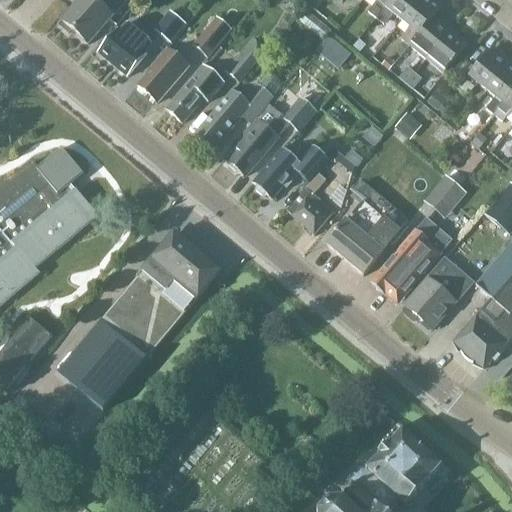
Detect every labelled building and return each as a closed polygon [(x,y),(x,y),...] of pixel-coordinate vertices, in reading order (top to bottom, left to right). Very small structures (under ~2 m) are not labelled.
[(88,47),(128,0),(83,0),(59,28),(68,35),(70,32),(88,47)] [(378,23),(396,0),(372,0),(379,5),(369,16),(378,23)] [(403,26),(424,0),(396,0),(378,23),(386,30),(395,19),(403,26)] [(411,51),(435,21),(443,11),(429,0),(424,0),(403,26),(411,32),(402,43),(411,51)] [(185,27),(176,19),(161,37),(170,45),(185,27)] [(218,20),(194,48),(209,62),(234,33),(218,20)] [(427,64),(451,35),(435,21),(411,51),(427,64)] [(118,33),(98,57),(126,80),(146,57),(144,56),(152,47),(127,27),(120,35),(118,33)] [(451,35),(427,64),(444,78),(468,49),(451,35)] [(245,49),(240,55),(232,66),(234,68),(227,77),(241,88),(262,62),(245,49)] [(170,50),(167,53),(137,89),(157,106),(184,74),(186,75),(192,68),(170,50)] [(488,95),(511,66),(494,52),(477,74),(468,66),(453,84),(470,99),(479,88),(488,95)] [(495,120),(511,100),(511,66),(488,95),(496,102),(487,113),(495,120)] [(212,100),(224,87),(202,68),(166,112),(183,126),(208,96),(212,100)] [(400,80),(408,87),(416,78),(408,71),(400,80)] [(421,82),(416,78),(408,87),(413,92),(421,82)] [(274,100),(257,86),(244,102),(233,93),(225,102),(195,137),(213,153),(243,118),(252,125),(256,121),(274,100)] [(511,100),(495,120),(504,127),(511,117),(511,100)] [(246,180),(271,150),(279,140),(290,126),(299,134),(315,115),(300,102),(285,120),(282,118),(272,129),(264,123),(262,125),(256,121),(237,144),(240,147),(227,163),(246,180)] [(0,311),(40,278),(35,272),(98,220),(75,193),(74,193),(70,188),(81,178),(82,179),(83,178),(61,151),(60,152),(61,153),(38,172),(33,167),(34,166),(33,165),(31,167),(29,168),(27,170),(26,171),(23,173),(20,175),(17,177),(14,179),(6,183),(3,184),(1,185),(0,185),(0,311)] [(282,153),(253,186),(258,190),(257,193),(262,197),(265,196),(272,203),(284,190),(287,193),(300,179),(309,187),(329,164),(313,151),(299,167),(282,153)] [(319,176),(306,192),(287,214),(315,238),(334,216),(313,198),(327,182),(319,176)] [(426,204),(446,221),(466,196),(446,180),(426,204)] [(363,205),(327,247),(364,279),(384,255),(400,236),(399,234),(366,206),(375,196),(364,186),(364,185),(354,197),(363,205)] [(511,188),(487,218),(511,238),(511,236),(511,188)] [(393,258),(372,285),(398,307),(412,291),(443,256),(452,244),(425,221),(416,234),(394,259),(393,258)] [(58,374),(57,375),(103,414),(220,274),(206,263),(189,248),(174,236),(100,324),(106,329),(64,379),(58,374)] [(492,302),(455,344),(460,349),(462,354),(465,358),(469,362),(474,365),(479,366),(485,371),(511,339),(511,248),(477,288),(492,302)] [(456,306),(473,286),(445,261),(404,307),(405,309),(403,311),(403,315),(414,324),(417,324),(419,321),(432,332),(444,318),(456,306)] [(29,321),(0,354),(0,390),(6,396),(53,341),(29,321)] [(392,511),(401,503),(408,509),(443,472),(405,436),(390,451),(388,449),(380,458),(381,460),(369,472),(363,467),(349,482),(346,479),(338,488),(346,496),(342,506),(331,506),(330,503),(327,503),(328,508),(323,511),(392,511)]
